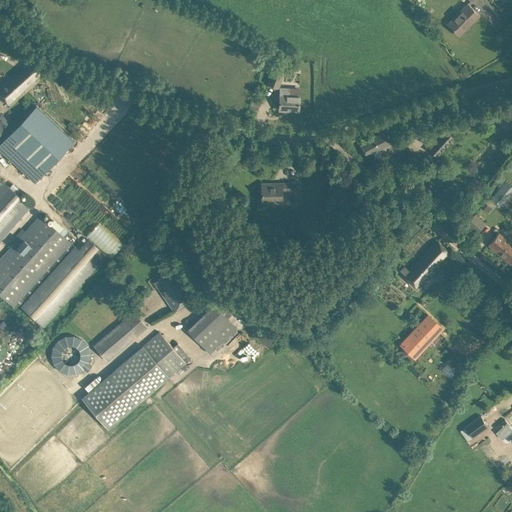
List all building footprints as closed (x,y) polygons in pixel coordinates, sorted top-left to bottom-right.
[(479,15),(467,4),(447,24),(458,35),(479,15)] [(32,57),(0,85),(0,96),(8,105),(45,73),(32,57)] [(278,88),(281,78),(285,69),(274,65),(267,84),(278,88)] [(298,111),(299,101),(299,96),(289,95),(289,89),(280,88),(279,110),(298,111)] [(35,106),(0,143),(0,149),(35,182),(73,141),(35,106)] [(0,132),(9,122),(0,113),(0,132)] [(436,157),(454,138),(446,130),(428,149),(436,157)] [(366,157),(373,153),(374,156),(374,158),(375,161),(377,162),(383,159),(383,157),(381,153),(379,153),(378,150),(391,143),(385,131),(360,145),(366,157)] [(441,176),(438,167),(428,171),(432,180),(441,176)] [(261,184),(261,194),(261,201),(282,201),(282,191),(290,191),(290,200),(299,200),(299,182),(281,183),(261,184)] [(499,205),(511,192),(511,187),(506,182),(491,198),(499,205)] [(0,229),(26,201),(7,184),(0,192),(0,229)] [(0,294),(14,307),(72,242),(40,213),(25,231),(22,229),(15,236),(17,239),(0,257),(0,294)] [(476,233),(482,225),(484,223),(475,214),(466,224),(476,233)] [(332,217),(325,227),(331,231),(338,221),(332,217)] [(511,264),(511,262),(511,244),(498,233),(488,245),(511,264)] [(418,289),(444,261),(451,254),(436,240),(403,275),(418,289)] [(44,327),(98,266),(74,245),(20,306),(44,327)] [(154,282),(160,290),(173,310),(190,298),(171,270),(154,282)] [(134,284),(123,273),(113,283),(124,294),(134,284)] [(188,329),(209,352),(236,328),(214,305),(188,329)] [(428,315),(400,344),(403,346),(406,349),(407,348),(409,346),(412,349),(409,352),(415,357),(442,328),(428,315)] [(125,319),(123,321),(134,334),(135,336),(146,327),(142,322),(140,323),(135,317),(131,317),(126,321),(125,319)] [(118,325),(95,344),(107,358),(130,338),(118,325)] [(52,351),(52,357),(55,363),(59,368),(64,371),(70,373),(76,373),(82,371),(87,367),(91,362),(93,356),(93,349),(91,343),(87,337),(82,333),(76,331),(69,331),(62,334),(57,338),(53,344),(52,351)] [(177,343),(172,347),(159,332),(90,390),(116,421),(180,367),(185,363),(182,358),(186,354),(177,343)] [(458,372),(466,363),(454,353),(446,361),(458,372)] [(473,438),(489,427),(481,416),(465,427),(473,438)] [(505,419),(496,426),(501,432),(510,425),(505,419)]
